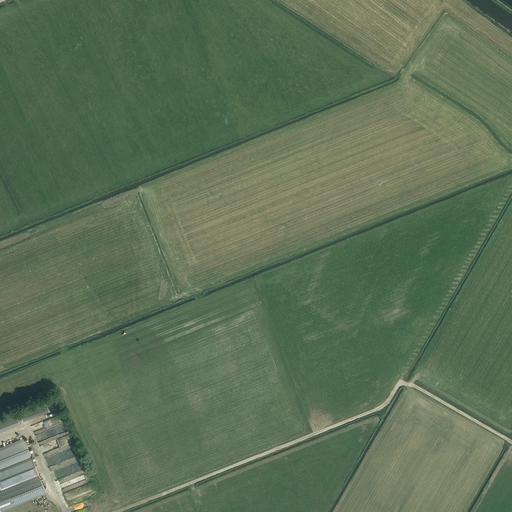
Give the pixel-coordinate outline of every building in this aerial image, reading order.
[(19,411),(23,421),(49,411),(45,402),(19,411)] [(58,402),(51,404),(53,411),(60,409),(58,402)] [(0,418),(0,431),(19,424),(15,413),(0,418)] [(35,429),(52,423),(51,419),(33,425),(35,429)] [(24,438),(0,447),(0,485),(1,489),(0,489),(0,509),(0,510),(46,492),(24,438)]
